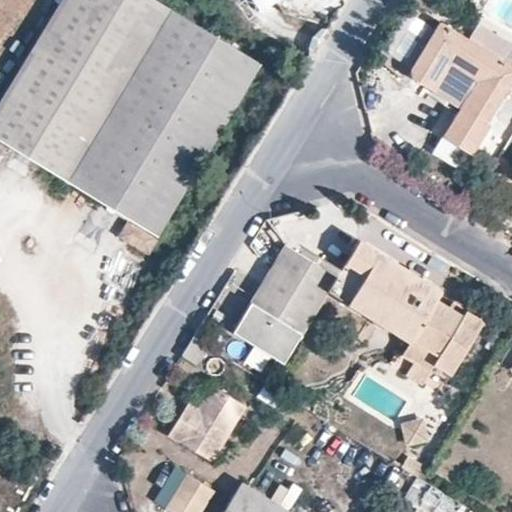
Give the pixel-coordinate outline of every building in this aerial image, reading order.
[(0,142),(158,239),(261,70),(146,0),(62,0),(0,102),(0,142)] [(255,0),(238,7),(245,26),(271,16),(264,0),(255,0)] [(511,46),(511,37),(482,19),(469,40),(503,60),(511,46)] [(511,78),(511,66),(511,65),(503,60),(469,40),(441,23),(411,68),(413,76),(462,107),(445,135),(474,152),(492,126),(488,122),(510,84),(511,78)] [(435,297),(439,291),(360,243),(341,273),(331,292),(410,340),(402,353),(415,361),(429,369),(434,362),(451,371),(484,320),(467,309),(463,314),(435,297)] [(341,273),(291,244),(236,330),(286,361),(331,292),(341,273)] [(451,371),(434,362),(429,369),(415,361),(408,373),(439,392),(451,371)] [(248,404),(217,386),(195,419),(183,412),(172,428),(214,454),(248,404)] [(429,442),(424,420),(402,424),(406,447),(429,442)] [(425,467),(408,457),(402,467),(418,478),(425,467)] [(195,474),(183,465),(162,501),(174,508),(174,507),(195,474)] [(196,472),(195,474),(174,507),(182,511),(208,511),(223,489),(196,472)] [(278,485),(273,503),(294,508),(299,490),(278,485)] [(283,511),(244,487),(228,511),(283,511)] [(426,511),(455,511),(458,509),(431,488),(417,505),(426,511)]
